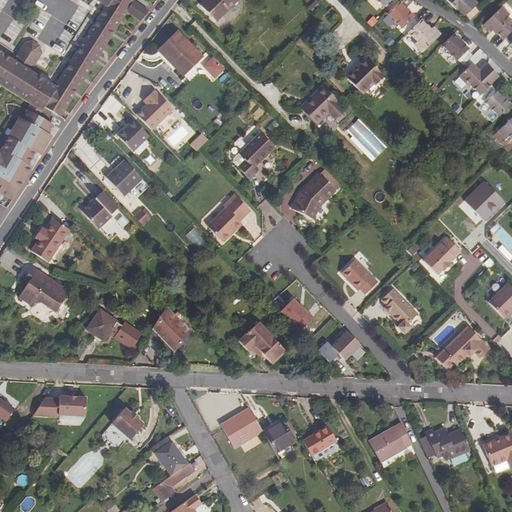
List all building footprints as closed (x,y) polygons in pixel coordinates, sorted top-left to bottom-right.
[(0,86),(42,112),(44,108),(61,118),(127,13),(140,22),(148,11),(131,0),(95,0),(105,7),(55,86),(31,71),(42,53),(39,45),(32,40),(24,43),(13,60),(0,52),(0,86)] [(239,0),(205,0),(201,4),(218,21),(239,0)] [(399,2),(397,0),(377,0),(384,7),(385,7),(390,11),(399,2)] [(448,0),(464,16),(474,7),(466,0),(448,0)] [(418,23),(405,9),(406,9),(399,2),(390,11),(388,14),(403,29),(404,27),(409,32),(418,23)] [(509,15),(502,7),(499,10),(506,18),(509,15)] [(511,23),(506,18),(499,10),(484,24),(492,32),(494,30),(504,39),(505,38),(511,31),(511,23)] [(440,35),(433,28),(431,30),(421,20),(418,23),(409,32),(418,41),(426,50),(440,35)] [(183,77),(202,58),(177,31),(157,50),(158,51),(175,69),(183,77)] [(460,41),(454,34),(442,46),(457,61),(458,60),(463,65),(472,55),(459,42),(460,41)] [(426,50),(418,41),(415,44),(423,52),(426,50)] [(175,69),(158,51),(154,54),(172,72),(175,69)] [(383,79),(363,60),(355,69),(345,81),(359,96),(371,85),(373,88),(383,79)] [(491,83),(498,76),(488,66),(481,74),(472,64),(459,76),(468,86),(470,84),(481,95),(482,95),(491,86),(491,83)] [(506,98),(504,100),(491,86),(482,95),(487,99),(484,102),(499,117),(511,104),(506,98)] [(344,111),(338,104),(339,103),(323,87),(313,96),(315,98),(302,111),(316,125),(329,113),(335,120),(344,111)] [(131,111),(151,131),(173,110),(154,90),(131,111)] [(302,111),(315,98),(313,96),(300,109),(302,111)] [(0,191),(15,199),(53,124),(21,108),(0,150),(0,149),(0,191)] [(111,116),(104,124),(116,135),(123,127),(111,116)] [(511,117),(502,128),(510,137),(511,138),(511,117)] [(359,118),(344,131),(371,161),(386,148),(359,118)] [(149,135),(134,119),(116,135),(132,153),(149,135)] [(510,137),(502,128),(499,130),(507,139),(510,137)] [(273,146),(259,131),(238,152),(244,157),(236,165),(248,178),(256,170),(252,166),(262,156),(261,156),(265,152),(266,153),(273,146)] [(201,133),(189,144),(196,152),(208,140),(201,133)] [(88,163),(94,152),(85,147),(79,157),(88,163)] [(142,179),(124,161),(106,178),(124,197),(142,179)] [(318,174),(300,191),(299,192),(291,209),(311,219),(318,206),(334,191),(318,174)] [(464,200),(483,221),(503,204),(484,182),(464,200)] [(98,229),(111,218),(112,216),(111,215),(118,208),(102,192),(94,199),(95,200),(89,206),(88,204),(85,207),(81,211),(98,229)] [(226,209),(208,227),(223,243),(241,225),(239,222),(251,212),(236,196),(224,207),(226,209)] [(149,218),(141,210),(134,217),(142,225),(149,218)] [(69,230),(53,220),(45,231),(42,229),(35,239),(39,241),(31,252),(48,263),(69,230)] [(186,235),(197,248),(205,242),(194,228),(186,235)] [(446,236),(422,260),(436,274),(442,269),(442,270),(450,263),(449,262),(460,250),(446,236)] [(376,281),(353,258),(339,272),(356,290),(358,288),(363,293),(376,281)] [(70,293),(33,268),(24,282),(28,284),(16,302),(28,310),(31,306),(34,308),(47,302),(50,305),(48,308),(56,313),(70,293)] [(511,289),(509,286),(490,306),(502,319),(511,308),(511,289)] [(415,314),(391,289),(380,300),(385,306),(390,312),(388,314),(398,324),(396,327),(403,334),(410,327),(406,323),(415,314)] [(280,311),(301,330),(313,317),(292,297),(280,311)] [(321,310),(312,300),(304,308),(314,317),(321,310)] [(173,353),(188,331),(167,308),(161,318),(149,335),(171,357),(173,353)] [(116,322),(100,310),(87,329),(103,341),(116,322)] [(122,322),(112,339),(132,350),(141,332),(122,322)] [(284,350),(268,333),(258,323),(239,341),(255,359),(262,353),(271,362),(284,350)] [(490,349),(468,326),(435,358),(447,370),(454,363),(456,365),(466,356),(467,357),(473,351),(480,358),(490,349)] [(349,354),(359,344),(346,331),(330,346),(326,342),(317,351),(325,359),(328,362),(338,353),(344,359),(346,362),(352,356),(349,354)] [(36,418),(84,419),(85,398),(37,396),(36,418)] [(135,436),(145,424),(139,418),(141,416),(135,411),(134,413),(127,408),(118,418),(135,436)] [(135,436),(118,418),(114,423),(132,439),(135,436)] [(294,442),(283,422),(264,434),(275,453),(294,442)] [(411,445),(401,423),(369,441),(381,462),(411,445)] [(336,441),(327,425),(301,441),(311,456),(336,441)] [(433,431),(426,434),(437,458),(443,455),(445,460),(469,450),(461,429),(447,435),(444,429),(434,433),(433,431)] [(511,438),(510,434),(483,446),(492,468),(507,462),(511,471),(511,470),(511,438)] [(253,438),(242,445),(258,474),(269,468),(253,438)] [(188,463),(172,440),(155,452),(171,475),(180,468),(188,463)] [(171,487),(186,476),(180,468),(171,475),(152,488),(161,502),(174,493),(171,487)] [(195,511),(193,509),(201,504),(195,495),(170,511),(195,511)] [(27,511),(34,502),(27,497),(20,506),(27,511)] [(111,499),(102,504),(107,511),(117,511),(119,511),(111,499)]
